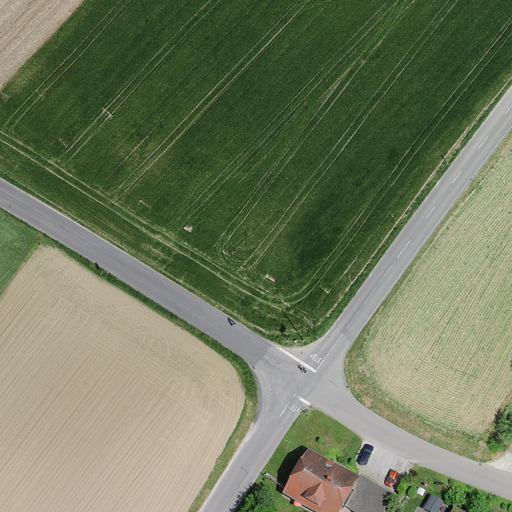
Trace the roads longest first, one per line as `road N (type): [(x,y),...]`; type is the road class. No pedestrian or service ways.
road 1 (tertiary): [(0,191),(304,384)]
road 2 (tertiary): [(511,107),(304,384)]
road 3 (unclassified): [(511,488),(426,454),(304,384)]
road 4 (tertiary): [(304,384),(217,511)]
